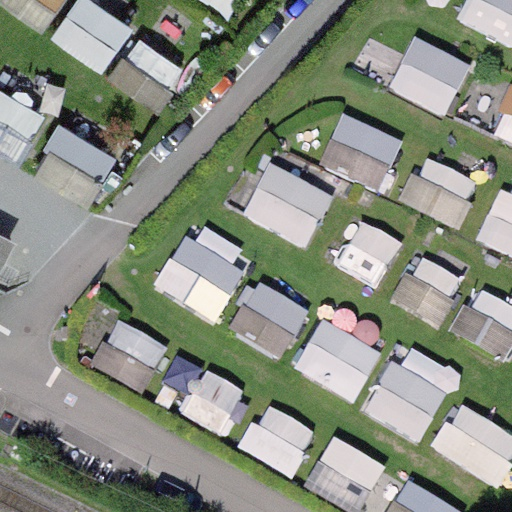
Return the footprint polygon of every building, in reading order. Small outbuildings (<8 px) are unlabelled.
[(17,0),(44,21),(60,0),(17,0)] [(113,0),(77,0),(57,27),(105,63),(139,19),(113,0)] [(511,0),(465,0),(457,17),(511,42),(511,0)] [(141,29),(116,70),(166,101),(191,60),(141,29)] [(396,87),(452,116),(479,65),(422,36),(396,87)] [(0,77),(0,139),(30,151),(52,98),(0,77)] [(511,141),(511,102),(499,136),(511,141)] [(43,174),(103,194),(124,132),(64,112),(43,174)] [(327,162),(387,192),(411,142),(351,112),(327,162)] [(247,209),(308,246),(344,188),(282,151),(247,209)] [(463,229),(485,183),(430,156),(408,202),(463,229)] [(511,253),(511,178),(483,240),(511,253)] [(0,269),(21,228),(0,217),(0,269)] [(369,221),(345,263),(382,284),(406,242),(369,221)] [(176,298),(222,316),(241,265),(195,248),(176,298)] [(424,254),(398,298),(444,325),(470,281),(424,254)] [(292,357),(315,302),(259,279),(237,334),(292,357)] [(511,307),(482,291),(458,331),(504,358),(511,344),(511,307)] [(121,319),(99,366),(150,390),(173,343),(121,319)] [(300,370),(359,403),(388,351),(329,319),(300,370)] [(429,440),(451,390),(393,364),(370,414),(429,440)] [(211,371),(191,413),(230,431),(250,389),(211,371)] [(508,485),(511,476),(511,427),(461,405),(439,454),(508,485)] [(300,474),(320,429),(269,406),(248,452),(300,474)] [(468,511),(413,482),(396,511),(468,511)]
